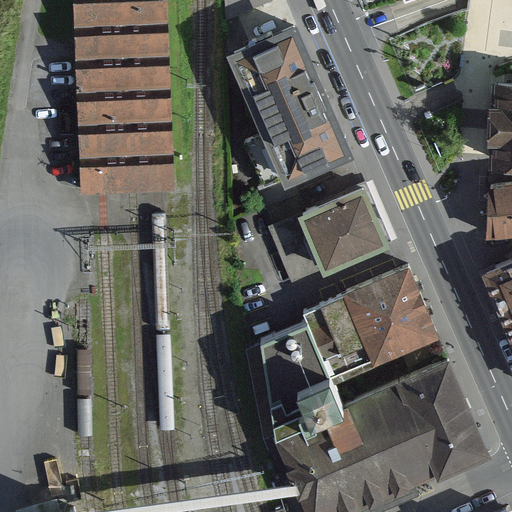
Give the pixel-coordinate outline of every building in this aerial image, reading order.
[(153,183),(170,183),(162,0),(79,0),(87,186),(98,185),(127,184),(153,183)] [(231,0),(238,15),(277,0),(231,0)] [(248,138),(264,176),(345,142),(293,19),(232,45),(268,130),(248,138)] [(511,85),(493,84),(490,173),(511,173),(511,85)] [(511,178),(490,181),(489,227),(511,224),(511,178)] [(271,221),(294,274),(386,234),(363,181),(271,221)] [(511,323),(511,256),(486,268),(511,325),(511,323)] [(308,314),(332,370),(432,328),(405,265),(305,307),(308,314)] [(279,428),(314,511),(327,511),(482,447),(445,358),(344,400),(332,370),(308,314),(265,332),(279,428)]
